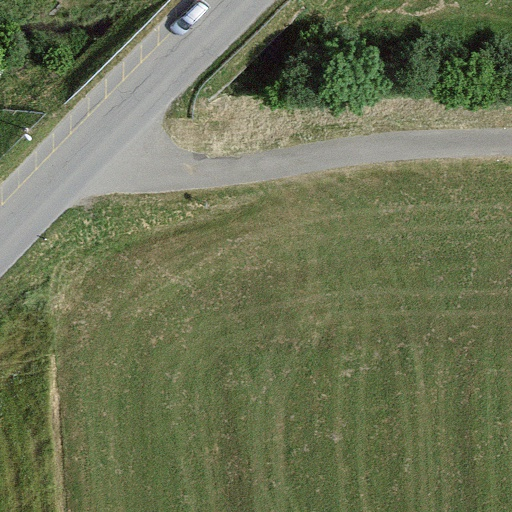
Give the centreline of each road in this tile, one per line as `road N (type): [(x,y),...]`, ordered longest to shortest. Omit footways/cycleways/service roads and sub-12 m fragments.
road 1 (unclassified): [(511,140),(76,156)]
road 2 (tertiary): [(226,0),(76,156)]
